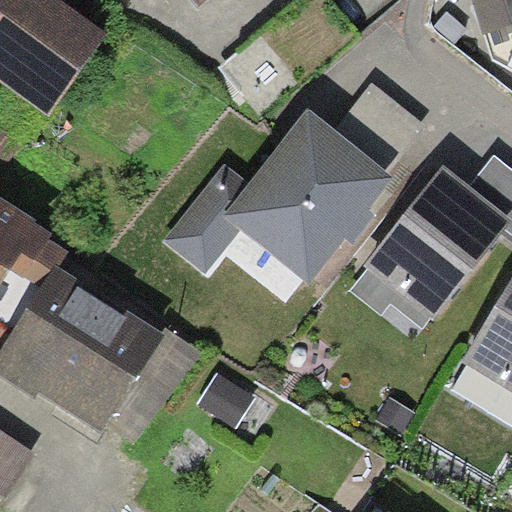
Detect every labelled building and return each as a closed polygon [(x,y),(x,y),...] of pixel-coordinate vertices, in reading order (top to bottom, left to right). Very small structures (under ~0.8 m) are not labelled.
[(107,39),(51,0),(0,0),(0,86),(48,121),(107,39)] [(190,0),(199,10),(210,0),(190,0)] [(359,40),(326,0),(302,0),(220,68),(262,120),(359,40)] [(511,30),(511,0),(478,0),(473,2),(485,39),(511,30)] [(373,86),(334,135),(387,177),(426,128),(373,86)] [(334,135),(307,114),(250,186),(224,166),(164,243),(206,276),(240,233),(311,289),(347,243),(354,249),(377,219),(370,213),(394,182),(387,177),(334,135)] [(0,120),(0,167),(2,169),(24,137),(0,120)] [(511,171),(495,158),(470,191),(477,197),(511,223),(511,228),(508,233),(511,236),(511,171)] [(470,191),(444,170),(365,268),(368,271),(431,320),(435,324),(508,233),(511,228),(511,223),(477,197),(470,191)] [(41,229),(0,203),(0,290),(10,275),(25,285),(28,281),(42,290),(56,268),(60,271),(69,257),(50,245),(53,241),(39,232),(41,229)] [(60,271),(56,268),(42,290),(0,355),(0,380),(35,403),(39,396),(46,400),(103,437),(166,339),(60,271)] [(423,330),(431,320),(368,271),(351,292),(383,317),(392,306),(423,330)] [(511,284),(463,365),(511,394),(511,284)] [(256,401),(218,375),(198,405),(236,430),(256,401)] [(417,416),(391,400),(377,422),(402,438),(417,416)] [(37,457),(0,432),(0,495),(8,500),(37,457)]
